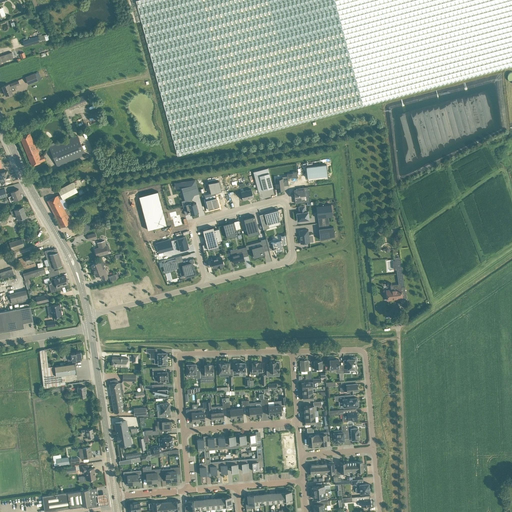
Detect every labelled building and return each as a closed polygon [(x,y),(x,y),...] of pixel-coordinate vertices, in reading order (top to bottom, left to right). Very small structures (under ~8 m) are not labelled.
[(511,0),(135,0),(177,155),(511,64),(511,0)] [(46,40),(44,35),(39,37),(38,36),(23,41),(25,46),(40,41),(40,42),(46,40)] [(0,56),(0,63),(1,63),(1,62),(13,58),(11,52),(0,56)] [(28,84),(38,80),(35,72),(25,76),(28,84)] [(18,80),(15,81),(2,86),(6,95),(13,92),(12,91),(16,90),(14,86),(16,86),(20,84),(18,80)] [(63,110),(87,100),(85,95),(61,105),(63,110)] [(40,157),(30,133),(20,137),(32,165),(42,161),(45,159),(44,155),(40,157)] [(57,166),(85,154),(77,135),(49,147),(57,166)] [(311,166),(307,166),(308,183),(314,182),(314,177),(328,176),(327,170),(326,164),(311,166)] [(268,168),(253,171),(258,191),(273,187),(268,168)] [(2,185),(11,182),(9,177),(10,177),(9,174),(8,175),(7,170),(0,172),(0,178),(1,181),(0,181),(0,184),(2,184),(2,185)] [(53,181),(41,186),(44,194),(48,192),(49,194),(76,180),(73,176),(72,178),(68,180),(60,184),(57,178),(52,180),(53,181)] [(244,176),(227,181),(229,189),(247,185),(244,176)] [(277,179),(275,179),(277,190),(284,189),(283,185),(288,185),(288,178),(287,176),(282,176),(282,178),(277,179)] [(222,181),(209,181),(213,195),(225,192),(222,181)] [(52,198),(48,201),(55,214),(64,209),(59,200),(62,198),(63,199),(77,191),(72,182),(58,190),(60,194),(52,198)] [(194,195),(191,185),(181,187),(185,200),(192,198),(194,195)] [(295,195),(294,195),(294,198),(301,198),(301,203),(309,202),(309,197),(309,196),(305,197),(304,191),(308,190),(308,187),(298,188),(298,190),(297,190),(294,190),(295,195)] [(21,194),(19,189),(11,192),(13,196),(8,197),(10,202),(14,200),(15,201),(22,198),(22,197),(23,197),(22,194),(21,194)] [(251,189),(241,192),(243,200),(248,199),(248,198),(253,197),(251,189)] [(158,192),(135,197),(145,232),(166,227),(158,192)] [(88,202),(97,198),(95,194),(86,199),(88,202)] [(214,197),(204,200),(206,209),(211,208),(212,209),(219,207),(217,200),(215,201),(214,197)] [(188,212),(189,211),(190,213),(190,214),(199,212),(196,202),(191,204),(191,202),(186,204),(188,212)] [(316,206),(317,218),(332,216),(331,204),(316,206)] [(300,213),(297,213),(298,220),(301,220),(302,220),(305,220),(304,219),(309,219),(308,212),(305,212),(305,206),(299,207),(300,213)] [(26,216),(23,207),(10,211),(12,215),(16,214),(18,219),(26,216)] [(64,209),(55,214),(61,227),(66,224),(71,222),(67,214),(64,209)] [(264,213),(259,214),(262,225),(267,224),(268,224),(269,227),(280,224),(279,221),(280,221),(278,209),(264,213)] [(179,211),(169,213),(171,222),(174,221),(176,230),(186,227),(182,215),(180,216),(179,211)] [(255,216),(244,219),(248,236),(259,233),(255,216)] [(234,221),(223,224),(226,237),(238,235),(234,221)] [(284,224),(275,227),(277,232),(285,230),(284,224)] [(335,236),(334,226),(319,228),(320,239),(335,236)] [(213,227),(202,230),(206,244),(208,249),(219,246),(217,241),(214,229),(213,227)] [(300,243),(310,242),(308,229),(299,230),(300,243)] [(273,242),(271,242),(272,249),(275,249),(276,252),(278,251),(283,250),(282,246),(287,244),(286,235),(281,236),(272,238),(273,242)] [(186,236),(177,238),(180,250),(189,248),(186,236)] [(11,250),(24,246),(22,238),(9,242),(11,250)] [(264,251),(269,250),(266,238),(261,240),(262,245),(251,248),(253,254),(254,257),(259,256),(264,255),(263,252),(264,251)] [(106,245),(104,240),(97,242),(99,247),(95,249),(97,256),(108,253),(108,251),(110,250),(108,245),(106,245)] [(172,245),(159,248),(160,254),(174,252),(172,245)] [(239,254),(237,248),(230,250),(230,251),(232,255),(233,263),(244,260),(242,253),(239,254)] [(47,259),(44,260),(46,266),(47,266),(50,272),(54,271),(53,268),(62,265),(58,252),(57,252),(49,254),(48,254),(46,255),(47,259)] [(27,262),(40,259),(38,253),(26,256),(27,262)] [(211,260),(208,261),(209,266),(212,265),(213,267),(217,266),(219,266),(219,267),(223,265),(224,265),(222,257),(211,260)] [(183,261),(182,262),(186,275),(185,275),(185,276),(196,273),(195,273),(194,268),(193,268),(192,263),(194,262),(193,258),(191,259),(183,261)] [(175,259),(167,261),(168,265),(170,264),(171,267),(172,267),(172,269),(173,269),(179,268),(178,267),(176,259),(175,259)] [(391,290),(386,290),(387,294),(387,299),(398,297),(398,299),(402,298),(402,295),(402,293),(401,286),(405,286),(401,259),(396,259),(398,269),(397,270),(397,271),(399,284),(390,285),(391,290)] [(105,263),(105,262),(104,261),(103,261),(100,262),(97,263),(97,262),(96,262),(95,262),(94,263),(94,264),(91,265),(96,276),(100,274),(102,279),(108,277),(106,272),(104,268),(105,268),(105,267),(105,266),(104,266),(103,265),(104,265),(105,264),(105,263)] [(25,280),(46,273),(44,266),(23,273),(25,280)] [(12,268),(0,272),(0,273),(2,279),(14,274),(12,268)] [(61,277),(49,280),(53,292),(57,290),(61,289),(60,286),(69,284),(66,275),(61,277)] [(12,304),(28,300),(26,290),(9,294),(12,304)] [(38,303),(44,302),(49,300),(48,294),(36,297),(38,303)] [(52,317),(62,315),(60,304),(50,305),(52,317)] [(4,331),(24,327),(23,323),(33,321),(30,306),(1,311),(4,331)] [(150,359),(154,359),(154,364),(167,363),(167,360),(167,356),(167,352),(154,353),(154,348),(146,349),(146,352),(150,353),(150,359)] [(49,367),(46,349),(40,350),(44,387),(65,384),(64,375),(76,373),(74,363),(49,367)] [(81,351),(76,352),(76,353),(75,353),(75,352),(71,353),(71,354),(66,354),(66,353),(62,354),(63,360),(67,359),(67,358),(68,358),(68,361),(71,360),(71,359),(72,359),(72,361),(76,360),(76,359),(82,358),(81,351)] [(127,367),(128,358),(125,358),(125,357),(112,356),(112,366),(118,366),(118,367),(127,367)] [(347,365),(343,365),(344,373),(350,373),(350,370),(350,369),(352,369),(352,370),(357,370),(357,366),(355,366),(355,362),(356,362),(356,357),(351,357),(351,359),(347,359),(347,365)] [(334,359),(333,358),(328,358),(328,362),(329,362),(330,368),(334,368),(334,369),(336,369),(336,373),(339,373),(343,373),(344,373),(343,365),(339,365),(339,359),(334,359)] [(309,359),(300,360),(301,370),(309,369),(309,359)] [(321,359),(320,359),(318,359),(317,360),(314,360),(314,365),(311,365),(311,370),(311,371),(317,371),(316,367),(322,367),(322,359),(321,359)] [(223,363),(223,361),(220,362),(220,363),(219,363),(220,372),(227,371),(227,375),(229,375),(229,371),(229,362),(223,363)] [(267,376),(270,376),(274,376),(274,371),(275,371),(279,371),(279,369),(279,367),(280,367),(280,361),(276,361),(269,361),(269,369),(266,369),(267,376)] [(242,362),(239,362),(236,362),(236,363),(236,370),(236,371),(243,371),(243,376),(246,376),(245,371),(246,371),(246,370),(245,370),(245,363),(245,362),(242,362)] [(258,362),(253,362),(252,362),(252,370),(250,370),(250,374),(258,374),(258,371),(262,371),(262,362),(258,362)] [(191,364),(191,363),(187,363),(188,364),(187,364),(187,374),(194,373),(194,378),(200,377),(200,373),(200,371),(196,371),(196,363),(191,364)] [(211,364),(211,363),(206,363),(206,364),(204,365),(205,373),(200,373),(200,377),(200,382),(208,382),(207,378),(213,378),(213,374),(213,364),(211,364)] [(161,371),(161,367),(162,367),(152,367),(153,372),(155,372),(155,373),(158,373),(158,381),(168,380),(169,380),(169,376),(168,376),(167,371),(161,371)] [(118,382),(118,380),(112,380),(113,383),(109,384),(111,396),(124,394),(122,382),(119,383),(119,382),(118,382)] [(357,383),(351,383),(350,380),(341,381),(342,387),(340,387),(341,392),(347,391),(350,391),(350,392),(354,391),(358,390),(357,383)] [(154,384),(144,385),(145,388),(153,389),(153,390),(155,390),(154,395),(158,396),(158,397),(168,396),(168,392),(168,393),(169,392),(166,392),(167,389),(167,388),(163,388),(163,384),(154,384)] [(65,385),(46,388),(47,394),(65,391),(65,385)] [(69,399),(82,397),(87,396),(85,386),(77,387),(78,392),(68,393),(69,399)] [(114,413),(124,411),(121,395),(124,394),(111,396),(114,413)] [(348,407),(348,406),(358,405),(357,405),(359,404),(358,401),(357,401),(357,397),(348,398),(348,395),(334,396),(335,400),(343,401),(344,406),(344,408),(348,407)] [(168,403),(168,402),(164,402),(164,403),(160,404),(160,410),(157,410),(158,417),(166,417),(165,413),(170,413),(170,409),(169,409),(169,408),(170,408),(169,403),(168,403)] [(146,407),(133,408),(134,415),(137,415),(137,416),(139,416),(144,416),(147,416),(150,416),(149,414),(146,414),(146,408),(146,407)] [(192,408),(186,409),(186,416),(190,416),(190,415),(192,414),(192,416),(192,422),(194,422),(194,423),(197,423),(197,422),(199,421),(198,411),(198,408),(192,408)] [(338,410),(328,410),(329,415),(338,414),(342,414),(343,423),(347,423),(347,422),(348,422),(347,419),(349,419),(354,419),(357,418),(357,414),(356,411),(355,411),(351,412),(351,409),(355,408),(357,408),(351,408),(338,410)] [(315,422),(315,416),(305,417),(305,418),(304,419),(305,422),(305,423),(314,423),(314,425),(321,425),(321,421),(315,422)] [(126,420),(115,422),(118,436),(117,436),(118,440),(119,445),(124,445),(125,445),(125,444),(130,444),(128,434),(126,420)] [(157,421),(157,425),(160,425),(160,430),(171,429),(171,420),(157,421)] [(342,431),(333,432),(334,441),(335,441),(335,442),(339,442),(339,441),(342,440),(344,440),(344,439),(343,433),(348,433),(348,425),(347,423),(343,423),(341,423),(342,431)] [(351,425),(348,425),(348,433),(351,432),(352,439),(354,439),(354,440),(356,440),(357,439),(359,439),(358,435),(359,435),(358,431),(358,427),(351,428),(351,425)] [(94,437),(92,428),(81,430),(81,434),(87,433),(87,438),(94,437)] [(77,436),(77,430),(73,430),(74,437),(75,437),(76,444),(83,442),(83,438),(82,435),(77,436)] [(328,436),(328,431),(319,432),(319,434),(320,444),(322,444),(322,445),(325,445),(325,444),(326,444),(326,437),(328,436)] [(250,434),(250,437),(251,446),(257,445),(257,451),(262,451),(261,436),(256,437),(256,434),(250,434)] [(246,438),(245,435),(239,435),(240,438),(240,447),(251,446),(250,437),(246,438)] [(159,445),(151,447),(152,454),(159,452),(162,452),(161,447),(163,447),(164,447),(172,446),(173,446),(173,443),(173,440),(173,439),(172,439),(172,436),(163,437),(162,437),(159,438),(159,445)] [(235,439),(235,436),(229,436),(229,439),(230,448),(240,447),(240,438),(235,439)] [(214,440),(214,437),(208,438),(208,441),(209,450),(219,449),(219,440),(214,440)] [(224,438),(224,437),(218,437),(219,440),(219,449),(230,448),(229,439),(225,439),(224,438)] [(204,450),(205,456),(210,456),(209,450),(208,441),(204,441),(203,438),(197,439),(198,451),(204,450)] [(91,456),(91,452),(91,451),(91,447),(82,448),(83,448),(78,449),(80,458),(92,456),(91,456)] [(258,458),(252,458),(253,467),(253,470),(259,469),(259,466),(263,466),(262,451),(257,451),(258,458)] [(206,471),(211,471),(210,462),(210,456),(205,456),(205,462),(199,463),(201,474),(207,474),(206,471)] [(69,464),(68,457),(57,459),(58,466),(69,464)] [(252,458),(241,459),(242,468),(242,471),(248,470),(248,467),(253,467),(252,458)] [(231,460),(232,469),(232,472),(238,471),(238,468),(242,468),(241,459),(231,460)] [(220,461),(221,470),(221,473),(227,472),(227,469),(232,469),(231,460),(220,461)] [(220,461),(210,462),(211,471),(211,474),(217,473),(217,470),(221,470),(220,461)] [(89,468),(88,465),(82,466),(83,473),(86,472),(87,475),(82,476),(83,480),(86,480),(96,479),(94,468),(89,468)] [(147,483),(152,482),(151,469),(146,469),(146,466),(143,467),(142,467),(143,478),(146,478),(147,483)] [(170,467),(170,468),(171,481),(177,480),(176,474),(180,473),(180,466),(170,467)] [(157,468),(151,469),(152,482),(158,482),(157,475),(161,475),(161,468),(157,468)] [(166,481),(171,481),(170,468),(162,469),(162,475),(165,475),(166,481)] [(133,474),(133,484),(139,484),(138,476),(141,476),(141,470),(132,471),(133,474)] [(133,474),(132,471),(123,471),(124,480),(127,480),(128,485),(133,484),(133,474)] [(371,490),(370,488),(369,487),(369,483),(359,484),(358,479),(351,480),(352,484),(356,484),(356,488),(356,492),(361,492),(361,493),(369,492),(369,491),(371,490)] [(98,506),(99,505),(99,504),(98,494),(97,488),(42,496),(45,511),(84,506),(84,508),(98,506)] [(291,495),(291,491),(285,492),(286,492),(286,501),(292,501),(292,498),(294,497),(294,495),(291,495)] [(311,492),(312,496),(313,496),(313,498),(317,498),(318,498),(319,499),(323,499),(328,499),(327,496),(329,496),(328,491),(311,492)] [(107,493),(98,494),(100,505),(109,504),(107,493)] [(254,507),(254,504),(253,495),(253,494),(248,495),(248,500),(245,500),(246,508),(254,507)] [(366,499),(365,496),(352,497),(352,501),(361,500),(362,506),(371,505),(370,498),(366,499)] [(194,500),(188,500),(188,506),(185,506),(185,511),(194,511),(194,509),(193,500),(194,500)] [(313,507),(313,510),(327,509),(327,505),(330,505),(330,500),(319,501),(319,504),(314,504),(314,507),(313,507)]
